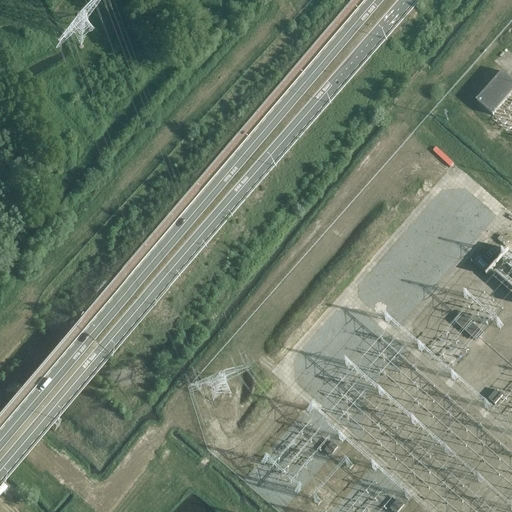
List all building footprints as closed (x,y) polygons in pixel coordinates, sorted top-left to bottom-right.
[(509,65),(511,61),(511,52),(507,48),(499,57),(509,65)] [(477,101),(480,104),(493,116),(511,93),(511,80),(503,72),(477,101)] [(450,243),(459,252),(485,225),(475,216),(450,243)] [(486,275),(511,298),(511,253),(508,250),(486,275)] [(461,314),(454,322),(477,342),(484,334),(461,314)] [(496,390),(489,399),(495,405),(503,396),(496,390)] [(331,442),(324,451),(330,457),(338,448),(331,442)] [(398,500),(390,509),(393,511),(398,511),(404,506),(398,500)]
